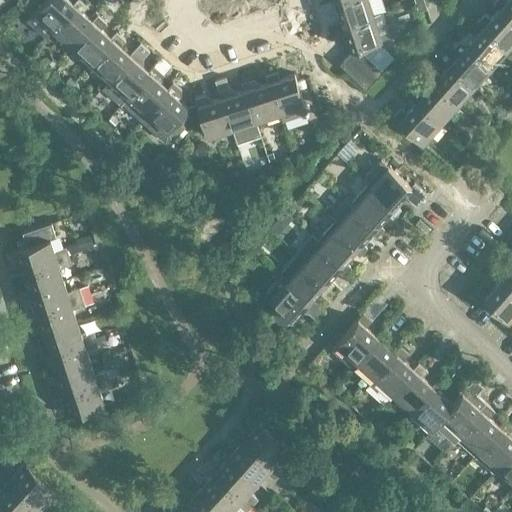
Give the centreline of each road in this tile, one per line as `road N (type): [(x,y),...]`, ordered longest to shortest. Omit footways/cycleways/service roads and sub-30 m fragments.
road 1 (residential): [(473,208),(343,93),(293,12)]
road 2 (residential): [(473,208),(406,282),(511,379)]
road 3 (residential): [(293,12),(213,50),(176,9),(185,0)]
